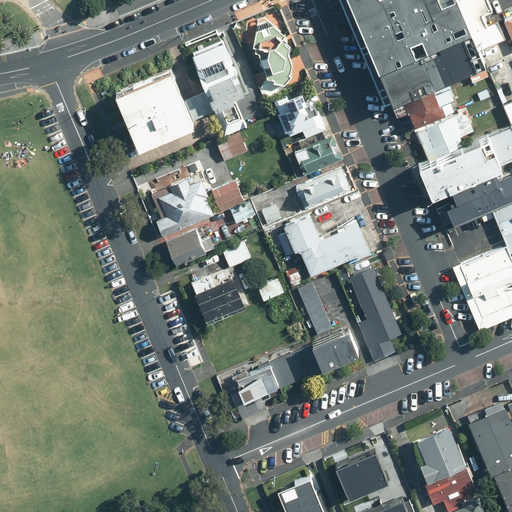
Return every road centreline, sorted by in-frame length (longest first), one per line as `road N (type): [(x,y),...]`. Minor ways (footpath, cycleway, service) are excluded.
road 1 (residential): [(48,61),(218,464)]
road 2 (unclassified): [(466,360),(312,0)]
road 3 (residential): [(218,464),(466,360)]
road 4 (primary): [(48,61),(202,0)]
